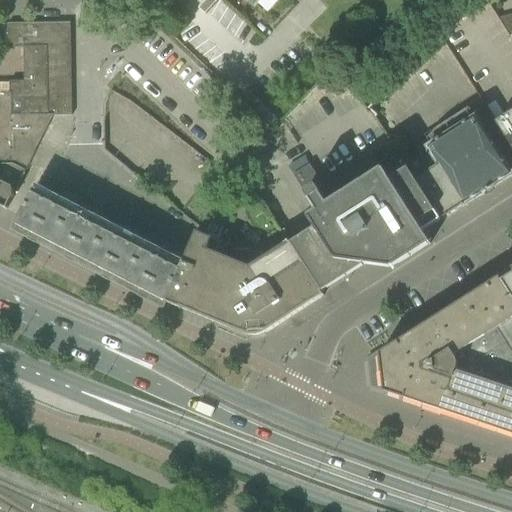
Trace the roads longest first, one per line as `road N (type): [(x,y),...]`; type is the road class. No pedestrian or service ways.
road 1 (secondary): [(480,511),(246,427),(72,341)]
road 2 (unclassified): [(354,312),(302,233),(203,118),(63,0)]
road 3 (secondary): [(87,396),(412,511)]
road 4 (secondary): [(87,396),(357,511)]
road 5 (secondary): [(511,499),(290,421)]
road 6 (secondary): [(290,421),(72,341)]
road 7 (unclassified): [(511,211),(354,312)]
road 8 (unclassified): [(354,312),(329,333),(290,421)]
